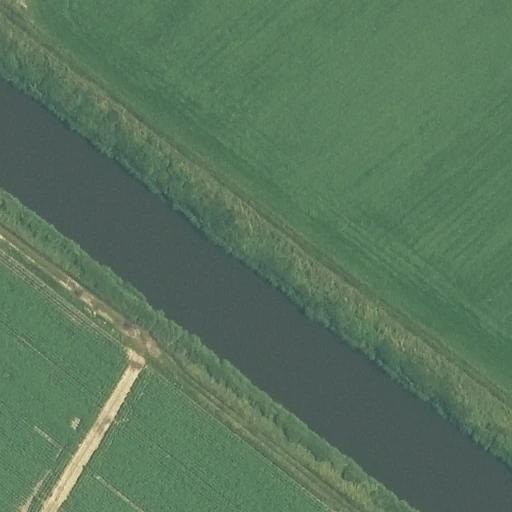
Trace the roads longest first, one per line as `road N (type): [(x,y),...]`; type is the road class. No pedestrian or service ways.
road 1 (track): [(0,249),(137,359),(42,511)]
road 2 (track): [(331,511),(137,359)]
